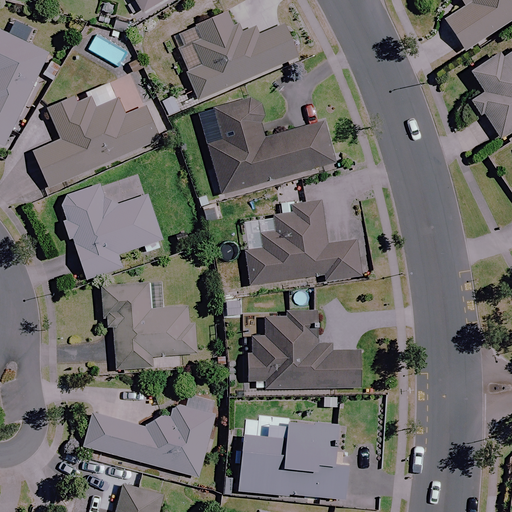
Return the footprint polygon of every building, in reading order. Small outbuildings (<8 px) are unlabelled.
[(131,0),(139,14),(165,0),(131,0)] [(511,0),(458,0),(463,8),(444,20),(462,51),(511,23),(511,0)] [(176,53),(199,107),(253,85),(250,78),(295,59),(281,27),(257,37),(254,29),(238,36),(229,14),(195,28),(201,43),(176,53)] [(0,145),(3,147),(46,55),(0,33),(0,145)] [(511,53),(502,60),(498,54),(469,73),(482,92),(468,101),(479,117),(482,115),(498,140),(511,130),(511,53)] [(123,117),(115,100),(93,110),(88,100),(74,106),(71,99),(46,110),(60,142),(32,154),(47,189),(157,141),(143,109),(123,117)] [(266,139),(255,99),(213,111),(221,142),(206,146),(220,195),(330,164),(318,124),(266,139)] [(59,200),(65,219),(59,221),(66,243),(72,241),(84,281),(121,269),(116,255),(159,242),(145,197),(109,208),(102,186),(59,200)] [(288,208),(289,211),(272,214),(275,231),(261,233),(264,250),(242,253),(248,287),(322,275),(323,283),(359,277),(353,241),(325,246),(320,212),(318,203),(288,208)] [(99,287),(102,318),(103,318),(104,327),(111,327),(115,371),(152,368),(151,358),(182,355),(196,354),(194,328),(186,329),(184,308),(148,311),(146,283),(99,287)] [(246,332),(246,383),(256,383),(256,390),(357,390),(357,352),(329,352),(329,345),(313,345),(313,318),(286,318),(259,319),(259,332),(246,332)] [(196,479),(217,402),(187,394),(184,408),(165,403),(161,417),(154,415),(150,430),(91,414),(82,448),(196,479)] [(333,467),(336,426),(287,422),(285,441),(284,441),(242,437),(237,492),(343,501),(345,468),(333,467)] [(156,511),(161,496),(122,486),(115,511),(156,511)]
